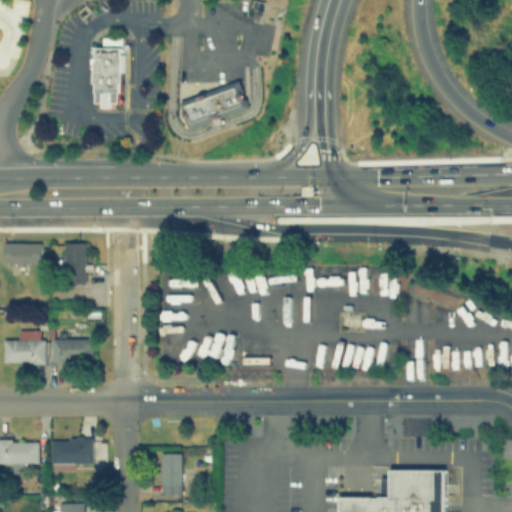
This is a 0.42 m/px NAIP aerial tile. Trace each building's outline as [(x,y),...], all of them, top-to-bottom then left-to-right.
[(95,46),(122,46),(122,90),(120,90),(120,101),(112,101),(112,106),(98,106),(98,101),(95,101),(96,81),(94,81),(95,46)] [(180,101),(239,80),(248,106),(189,127),(180,101)] [(40,262),(40,241),(3,241),(3,262),(40,262)] [(64,241),(64,281),(86,281),(86,241),(64,241)] [(3,361),(44,361),(44,336),(36,336),(36,329),(15,329),(15,340),(3,340),(3,361)] [(92,360),(92,336),(51,336),(51,360),(92,360)] [(92,467),(92,436),(51,436),(51,467),(92,467)] [(38,438),(0,437),(0,462),(38,463),(38,438)] [(161,493),(181,493),(181,451),(161,451),(161,493)] [(341,511),(443,511),(444,469),(391,469),(391,497),(342,496),(341,511)] [(59,509),(51,509),(51,511),(82,511),(82,501),(59,501),(59,509)]
